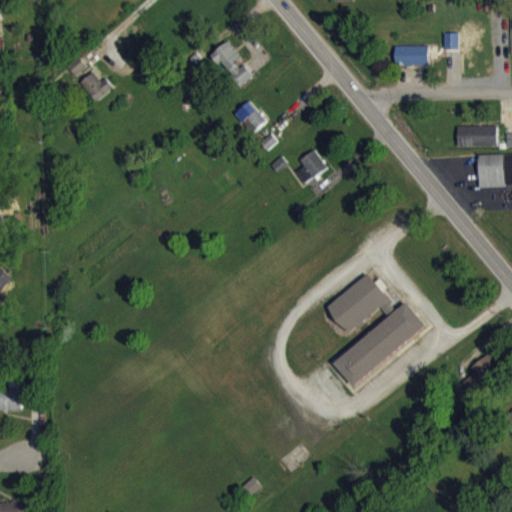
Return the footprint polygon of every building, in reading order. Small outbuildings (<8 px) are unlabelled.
[(333,0),(334,10),(355,10),(355,0),(333,0)] [(447,59),(462,59),(461,42),(446,42),(447,59)] [(244,72),(246,70),(229,51),(212,65),(241,98),(255,85),(244,72)] [(431,75),(431,55),(397,55),(397,75),(431,75)] [(81,92),(98,111),(116,96),(107,86),(103,90),(94,81),(81,92)] [(268,129),(251,111),(236,124),(254,143),(268,129)] [(460,136),(460,156),(500,155),(500,136),(460,136)] [(298,180),(305,192),(329,179),(317,159),(302,169),(306,176),(298,180)] [(506,163),(480,164),(481,197),(508,196),(506,163)] [(0,249),(12,246),(0,202),(0,249)] [(0,309),(16,286),(0,276),(0,309)] [(329,315),(350,343),(383,318),(387,323),(397,316),(372,283),(329,315)] [(336,371),(356,396),(429,336),(410,312),(336,371)] [(482,396),(501,384),(490,365),(471,377),(482,396)] [(0,419),(24,419),(23,391),(7,391),(7,397),(0,396),(0,419)] [(253,506),(264,496),(256,487),(244,496),(253,506)]
